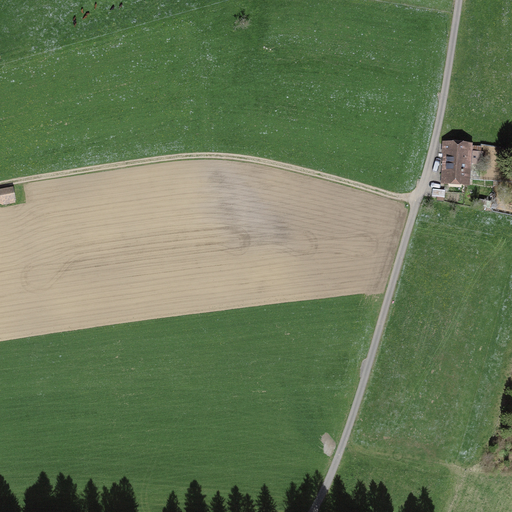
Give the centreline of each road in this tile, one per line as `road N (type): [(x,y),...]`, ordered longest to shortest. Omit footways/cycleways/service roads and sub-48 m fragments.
road 1 (track): [(0,185),(225,154),(419,196)]
road 2 (track): [(316,511),(345,448),(419,196)]
road 3 (track): [(419,196),(457,0)]
